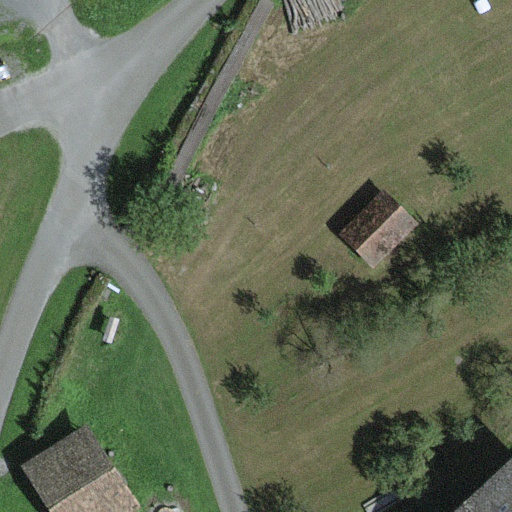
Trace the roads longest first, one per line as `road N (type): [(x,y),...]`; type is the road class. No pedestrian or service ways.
road 1 (unclassified): [(0,382),(23,306),(69,210),(95,89)]
road 2 (unclassified): [(95,89),(199,0)]
